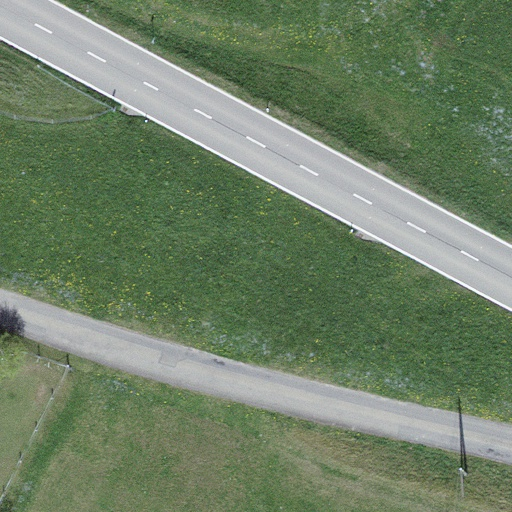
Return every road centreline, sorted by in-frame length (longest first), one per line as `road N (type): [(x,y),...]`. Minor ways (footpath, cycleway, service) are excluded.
road 1 (secondary): [(0,1),(511,276)]
road 2 (residential): [(0,305),(183,366),(511,443)]
